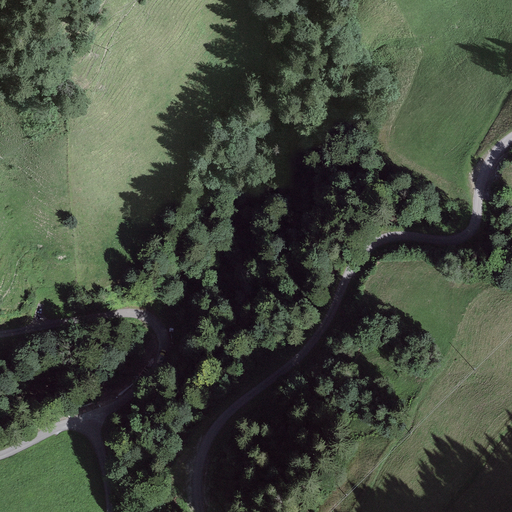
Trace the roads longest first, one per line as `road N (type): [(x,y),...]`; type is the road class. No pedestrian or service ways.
road 1 (track): [(200,511),(200,461),(222,420),(316,336),(364,251),(389,237),(455,238),(472,226),(484,169),(511,138)]
road 2 (track): [(87,417),(130,393),(158,365),(164,346),(153,320),(121,312),(0,334)]
road 3 (track): [(0,454),(87,417),(111,511)]
